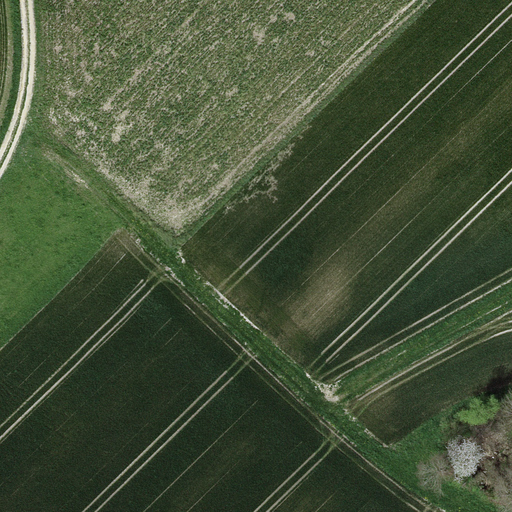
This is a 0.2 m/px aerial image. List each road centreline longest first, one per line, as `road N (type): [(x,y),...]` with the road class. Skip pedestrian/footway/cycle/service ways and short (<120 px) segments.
road 1 (track): [(511,297),(343,394),(316,396),(69,168),(12,137)]
road 2 (track): [(0,167),(10,151),(28,40),(25,0)]
